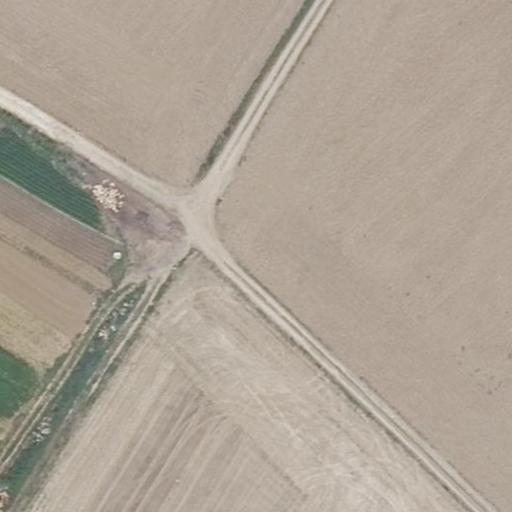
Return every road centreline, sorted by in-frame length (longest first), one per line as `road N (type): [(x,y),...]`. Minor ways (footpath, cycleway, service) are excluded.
road 1 (track): [(479,511),(174,218),(0,102)]
road 2 (track): [(0,507),(309,0)]
